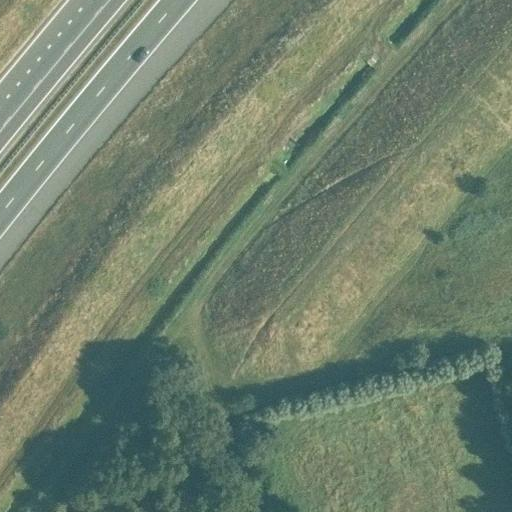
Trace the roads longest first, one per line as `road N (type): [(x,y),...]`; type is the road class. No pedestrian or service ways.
road 1 (track): [(453,0),(261,217),(196,305),(190,331),(250,511)]
road 2 (track): [(210,402),(299,375),(511,138)]
road 3 (motorway): [(0,215),(184,0)]
road 4 (motorway): [(109,0),(0,132)]
